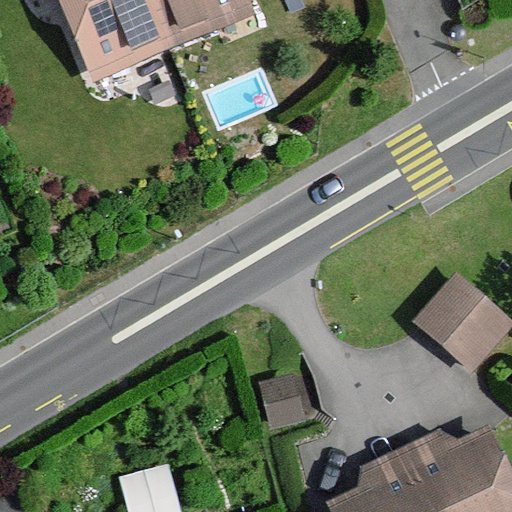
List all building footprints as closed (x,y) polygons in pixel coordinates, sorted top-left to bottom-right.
[(172,47),(152,0),(52,0),(87,83),(172,47)] [(257,11),(252,0),(152,0),(172,47),(257,11)] [(453,276),(408,325),(466,376),(510,328),(453,276)] [(432,432),(392,452),(417,511),(511,511),(511,493),(483,430),(448,443),(432,432)] [(353,493),(320,505),(322,511),(417,511),(392,452),(357,470),(353,493)] [(135,511),(159,511),(185,505),(174,463),(126,476),(135,511)] [(33,511),(33,502),(0,504),(0,511),(33,511)]
